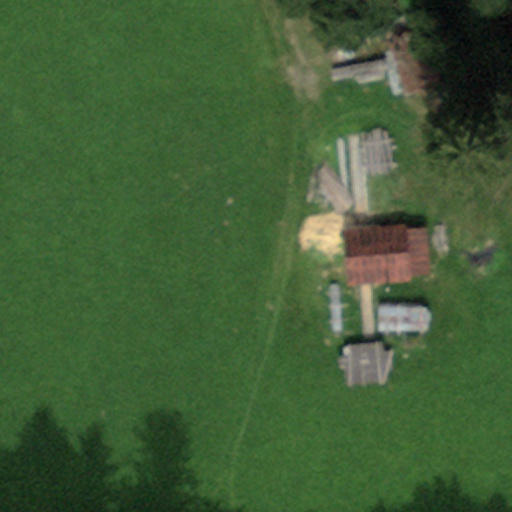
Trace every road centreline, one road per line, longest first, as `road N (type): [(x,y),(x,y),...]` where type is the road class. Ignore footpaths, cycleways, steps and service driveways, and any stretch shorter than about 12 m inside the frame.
road 1 (track): [(311,82),(282,314),(263,380),(214,480)]
road 2 (track): [(269,0),(314,87),(356,105),(425,103)]
